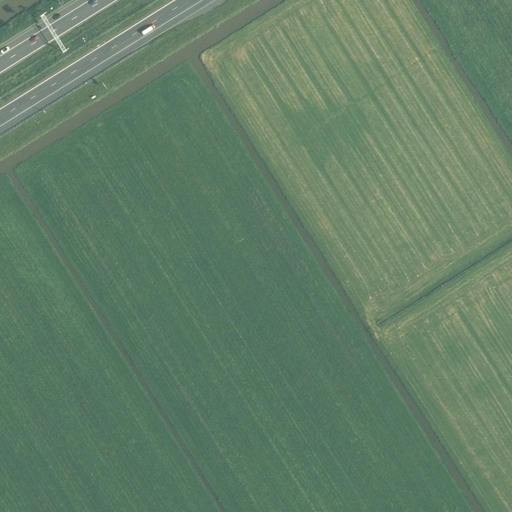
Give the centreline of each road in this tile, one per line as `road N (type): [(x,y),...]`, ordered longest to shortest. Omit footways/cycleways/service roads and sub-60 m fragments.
road 1 (motorway): [(0,122),(196,0)]
road 2 (motorway): [(102,0),(0,64)]
